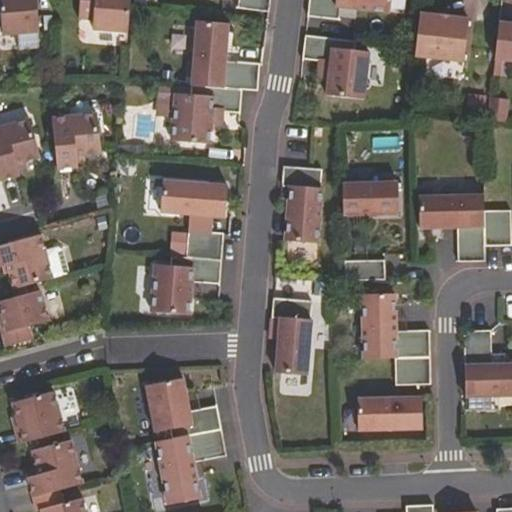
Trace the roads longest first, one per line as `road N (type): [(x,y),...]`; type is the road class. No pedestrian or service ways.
road 1 (residential): [(284,0),(248,347)]
road 2 (residential): [(248,347),(247,392),(266,488),(450,479)]
road 3 (residential): [(511,283),(444,284),(450,479)]
road 4 (residential): [(0,376),(103,347),(248,347)]
